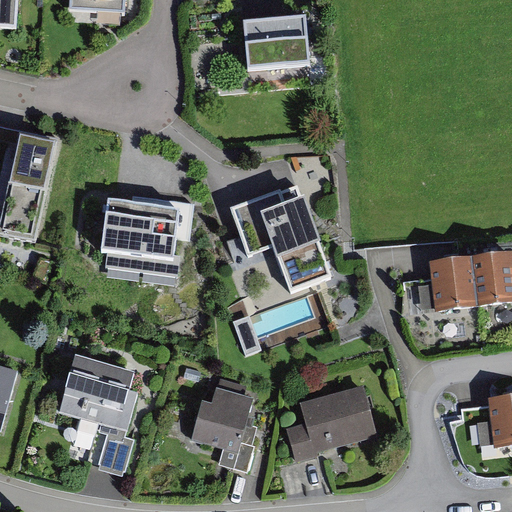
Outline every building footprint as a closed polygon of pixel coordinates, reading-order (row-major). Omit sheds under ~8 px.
[(0,0),(0,47),(12,48),(14,0),(0,0)] [(116,33),(118,0),(61,0),(59,29),(116,33)] [(256,47),(259,93),(326,88),(323,42),(256,47)] [(68,139),(0,122),(0,239),(42,249),(68,139)] [(177,296),(185,224),(101,215),(93,286),(177,296)] [(332,298),(297,217),(247,238),(282,320),(332,298)] [(505,272),(420,281),(426,332),(510,323),(505,272)] [(133,376),(73,359),(58,414),(110,428),(98,471),(113,475),(126,479),(136,444),(125,441),(137,398),(128,396),(133,376)] [(0,436),(13,387),(0,383),(0,436)] [(288,432),(297,462),(377,439),(363,389),(301,406),(307,426),(288,432)] [(224,451),(238,455),(240,445),(252,402),(218,392),(213,408),(203,405),(192,442),(224,451)] [(511,465),(511,413),(481,417),(488,469),(511,465)] [(240,445),(238,455),(224,451),(220,466),(235,470),(247,474),(254,449),(240,445)]
